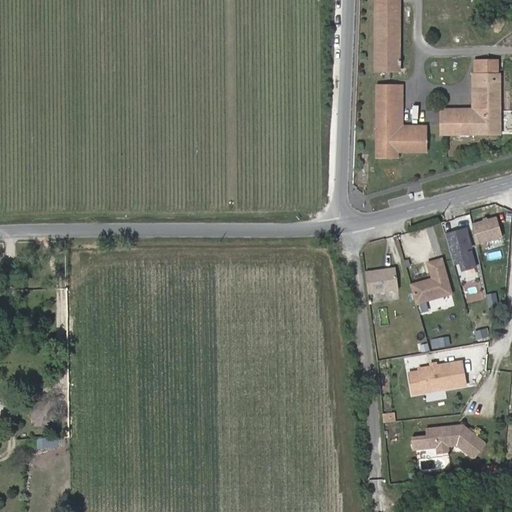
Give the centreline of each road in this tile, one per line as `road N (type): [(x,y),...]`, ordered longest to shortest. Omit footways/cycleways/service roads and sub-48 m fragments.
road 1 (tertiary): [(338,224),(0,235)]
road 2 (residential): [(338,224),(351,0)]
road 3 (tertiary): [(511,177),(338,224)]
